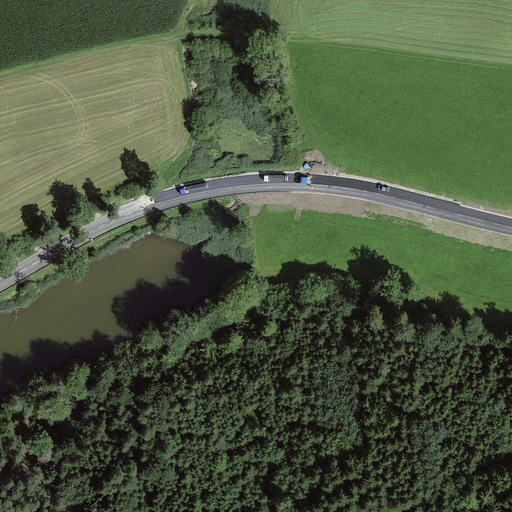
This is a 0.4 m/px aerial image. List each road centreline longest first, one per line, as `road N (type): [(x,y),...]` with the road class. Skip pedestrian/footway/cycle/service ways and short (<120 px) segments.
road 1 (secondary): [(511,226),(348,187),(243,185),(111,221),(0,284)]
road 2 (track): [(0,76),(125,47),(233,34),(511,69)]
road 3 (track): [(511,461),(490,463),(393,511)]
